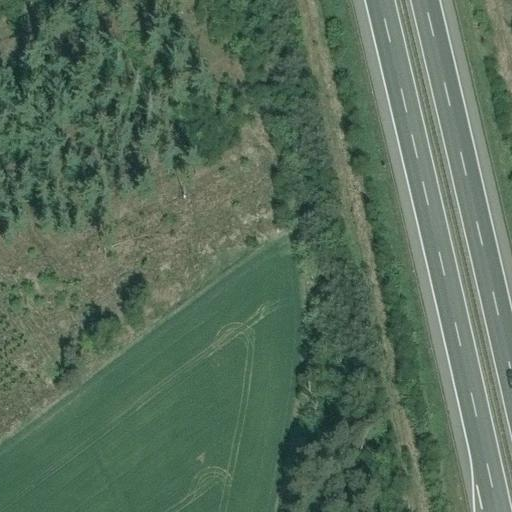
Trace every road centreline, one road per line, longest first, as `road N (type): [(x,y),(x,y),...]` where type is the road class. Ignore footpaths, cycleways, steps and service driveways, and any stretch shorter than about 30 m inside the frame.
road 1 (motorway): [(376,0),(497,511)]
road 2 (motorway): [(511,384),(424,0)]
